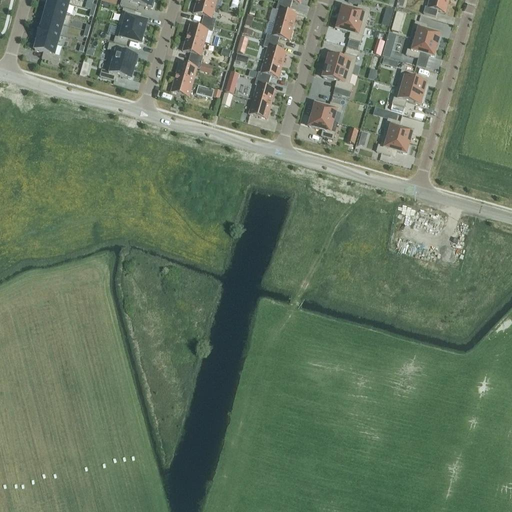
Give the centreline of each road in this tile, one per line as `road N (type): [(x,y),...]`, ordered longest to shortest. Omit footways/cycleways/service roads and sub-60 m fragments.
road 1 (residential): [(417,191),(471,0)]
road 2 (residential): [(280,152),(323,0)]
road 3 (unclassified): [(143,114),(6,75)]
road 4 (unclassified): [(417,191),(280,152)]
road 5 (unclassified): [(280,152),(143,114)]
